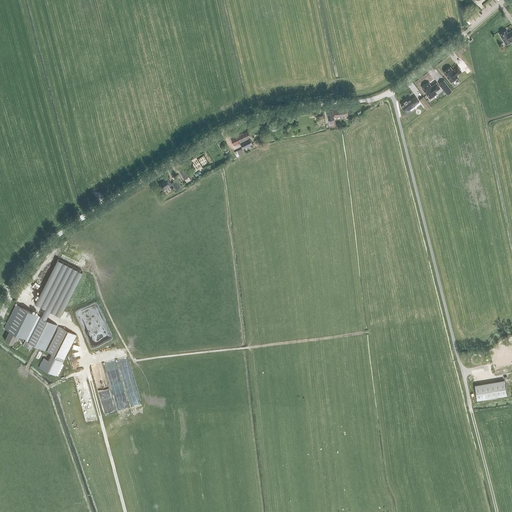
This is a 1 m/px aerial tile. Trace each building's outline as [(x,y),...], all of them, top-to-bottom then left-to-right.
[(511,40),(511,39),(511,38),(511,37),(511,30),(509,32),(508,33),(505,30),(499,34),(506,45),(511,40)] [(449,66),(443,71),(451,81),(457,76),(456,74),(461,71),(457,66),(452,69),(449,66)] [(429,83),(422,88),(430,98),(436,93),(435,92),(440,88),(436,83),(431,87),(429,83)] [(447,84),(442,88),(447,95),(452,91),(447,84)] [(404,102),(400,105),(404,109),(407,107),(409,110),(415,105),(419,102),(414,96),(411,99),(410,98),(407,100),(406,100),(403,102),(404,102)] [(423,96),(419,100),(426,110),(431,107),(423,96)] [(340,109),(340,108),(332,109),(332,111),(328,112),(329,120),(328,120),(328,122),(329,127),(329,126),(333,126),(332,120),(333,119),(333,117),(340,116),(340,119),(342,118),(342,116),(348,115),(347,108),(340,109)] [(243,132),(232,137),(231,138),(234,145),(240,142),(243,149),(253,144),(250,138),(248,139),(248,137),(251,136),(249,131),(244,133),(243,132)] [(237,158),(245,154),(242,148),(234,152),(237,158)] [(184,169),(179,172),(184,180),(189,177),(184,169)] [(162,191),(171,185),(167,178),(162,181),(163,182),(159,185),(162,191)] [(181,187),(177,181),(172,184),(176,190),(181,187)] [(34,306),(73,326),(98,278),(58,258),(34,306)] [(26,339),(38,315),(16,304),(4,328),(9,330),(5,340),(12,343),(16,334),(26,339)] [(38,315),(23,345),(31,349),(33,345),(44,351),(57,325),(38,315)] [(59,326),(46,351),(51,354),(47,361),(44,359),(40,367),(56,376),(76,335),(59,326)] [(504,380),(475,385),(477,400),(507,395),(504,380)] [(141,404),(138,387),(127,390),(130,406),(141,404)]
